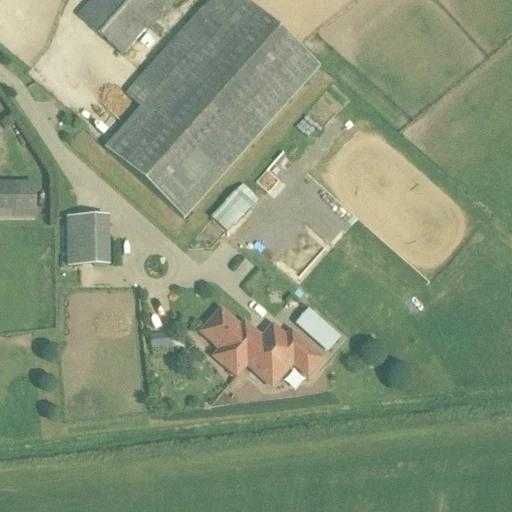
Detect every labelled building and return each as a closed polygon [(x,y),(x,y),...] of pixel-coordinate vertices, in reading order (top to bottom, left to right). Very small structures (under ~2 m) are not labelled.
[(94,0),(78,19),(121,57),(162,11),(171,0),(94,0)] [(319,69),(240,0),(212,0),(203,11),(202,9),(125,96),(140,112),(105,152),(183,222),(319,69)] [(0,221),(36,221),(36,183),(0,183),(0,221)] [(248,243),(269,227),(259,213),(237,229),(248,243)] [(66,270),(110,269),(109,218),(66,219),(66,270)] [(244,278),(251,289),(262,281),(256,270),(244,278)] [(249,338),(221,313),(201,335),(224,356),(224,363),(221,366),(236,379),(246,368),(251,372),(258,376),(267,377),(275,377),(283,374),(290,370),(293,366),(307,379),(322,362),(291,335),(286,340),(281,336),(277,340),(269,340),(265,337),(261,341),(253,334),(249,338)] [(319,325),(308,315),(297,326),(309,337),(319,325)] [(171,334),(150,337),(151,351),(172,349),(171,334)] [(190,357),(185,351),(178,357),(184,363),(190,357)]
